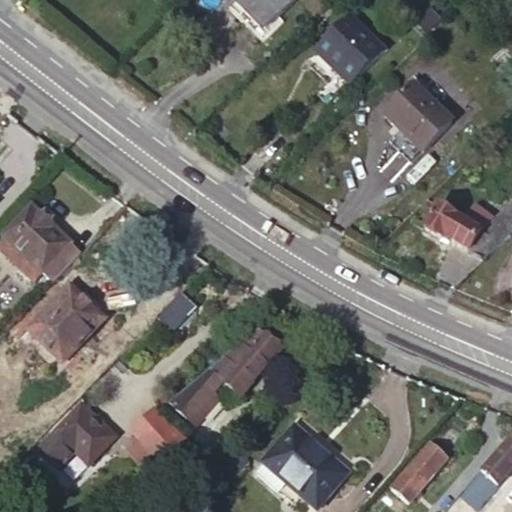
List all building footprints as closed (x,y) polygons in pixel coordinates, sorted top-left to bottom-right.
[(293,0),(230,0),(261,31),(293,0)] [(432,25),(442,15),(433,5),(423,15),(432,25)] [(381,52),(349,18),(313,53),(333,73),(311,94),(322,105),(343,84),(345,87),(381,52)] [(406,85),(409,88),(422,100),(428,94),(412,79),(406,85)] [(422,100),(409,88),(381,117),(420,155),(449,125),(422,100)] [(438,241),(478,264),(511,231),(511,202),(491,222),(471,206),(459,222),(432,207),(417,233),(436,244),(438,241)] [(53,282),(78,256),(50,229),(51,222),(43,215),(37,216),(28,208),(3,234),(7,238),(3,243),(9,248),(13,244),(53,282)] [(63,291),(24,331),(60,365),(101,321),(74,294),(70,298),(63,291)] [(192,385),(167,405),(172,408),(169,412),(186,426),(211,396),(217,401),(225,407),(233,398),(237,401),(277,354),(255,335),(192,385)] [(211,396),(186,426),(192,430),(217,401),(211,396)] [(111,439),(79,406),(36,449),(56,469),(72,453),(85,467),(111,439)] [(131,435),(154,463),(183,441),(155,414),(131,435)] [(345,475),(291,430),(260,465),(313,511),(345,475)] [(511,439),(510,438),(460,496),(475,509),(510,469),(511,470),(511,439)] [(444,462),(427,446),(389,490),(406,505),(444,462)]
